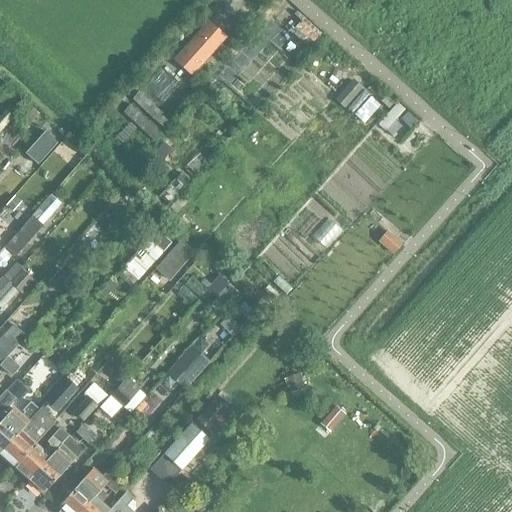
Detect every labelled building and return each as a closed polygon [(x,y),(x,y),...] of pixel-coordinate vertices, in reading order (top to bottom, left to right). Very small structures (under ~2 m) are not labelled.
[(180,56),(194,68),(223,36),(209,24),(180,56)] [(344,108),(362,88),(352,79),(334,98),(344,108)] [(363,123),(379,105),(369,96),(353,114),(363,123)] [(384,131),(403,109),(396,102),(377,124),(384,131)] [(416,120),(406,111),(399,119),(408,128),(416,120)] [(355,119),(312,162),(326,175),(368,132),(355,119)] [(47,132),(29,154),(42,165),(60,142),(47,132)] [(0,262),(5,266),(60,204),(50,195),(0,251),(0,262)] [(379,241),(392,253),(400,243),(387,231),(379,241)] [(172,279),(193,248),(179,238),(157,269),(172,279)] [(148,240),(126,266),(139,277),(161,250),(148,240)] [(3,276),(9,281),(22,267),(16,262),(3,276)] [(217,273),(209,285),(192,275),(186,285),(222,307),(236,284),(217,273)] [(9,281),(0,291),(0,307),(1,308),(18,290),(9,281)] [(13,347),(34,324),(25,315),(3,339),(13,347)] [(199,338),(193,345),(200,352),(204,348),(204,342),(199,338)] [(191,346),(174,364),(192,380),(208,362),(191,346)] [(110,401),(126,415),(145,394),(129,380),(110,401)] [(82,420),(106,394),(93,383),(83,394),(86,397),(73,412),(82,420)] [(39,425),(47,416),(48,417),(55,410),(56,410),(65,400),(46,384),(37,394),(45,401),(39,409),(30,401),(22,410),(39,425)] [(0,414),(14,398),(5,390),(0,395),(0,414)] [(215,428),(229,413),(213,399),(200,414),(215,428)] [(0,421),(0,452),(26,423),(20,417),(14,424),(5,416),(0,421)] [(88,440),(95,432),(84,422),(76,430),(88,440)] [(26,423),(0,452),(0,455),(13,467),(35,443),(26,436),(33,429),(26,423)] [(167,486),(180,470),(209,439),(191,423),(149,470),(167,486)] [(35,443),(13,467),(28,480),(68,435),(59,427),(47,441),(49,443),(43,451),(35,443)] [(68,435),(28,480),(43,494),(64,470),(76,457),(81,447),(77,443),(68,435)] [(146,467),(160,452),(143,437),(129,452),(146,467)] [(79,483),(70,493),(58,507),(63,511),(80,511),(101,489),(105,484),(113,476),(107,471),(102,476),(92,468),(79,483)] [(113,475),(113,476),(105,484),(112,490),(120,481),(113,475)] [(101,489),(80,511),(106,511),(109,509),(101,502),(107,495),(101,489)] [(109,509),(106,511),(133,511),(134,511),(126,505),(133,498),(125,491),(109,509)]
